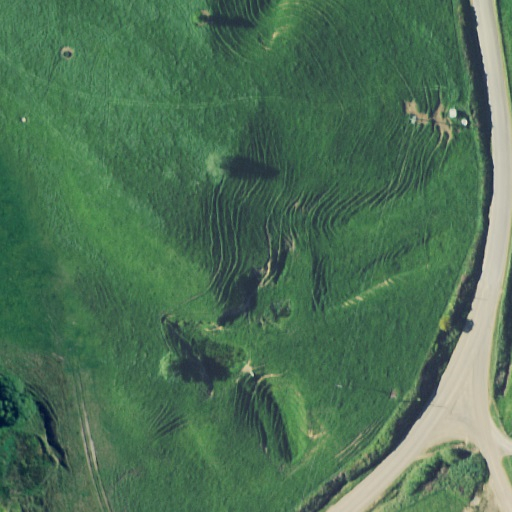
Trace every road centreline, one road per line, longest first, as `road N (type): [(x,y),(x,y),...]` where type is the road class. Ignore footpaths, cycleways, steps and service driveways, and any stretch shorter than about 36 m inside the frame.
road 1 (unclassified): [(459,375),(496,221),(503,124),(478,0)]
road 2 (unclassified): [(342,511),(459,375)]
road 3 (unclassified): [(459,375),(511,491)]
